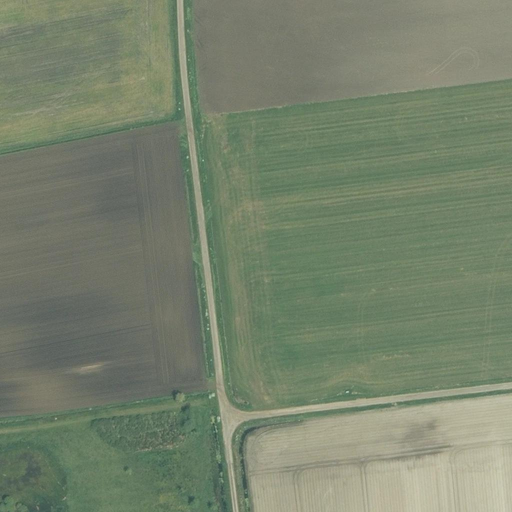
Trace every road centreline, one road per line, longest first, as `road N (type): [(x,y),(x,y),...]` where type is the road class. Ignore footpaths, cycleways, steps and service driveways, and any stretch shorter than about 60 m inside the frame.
road 1 (unclassified): [(224,419),(179,0)]
road 2 (unclassified): [(224,419),(511,385)]
